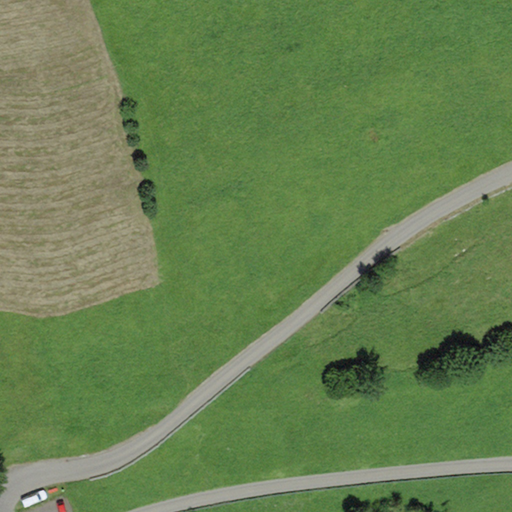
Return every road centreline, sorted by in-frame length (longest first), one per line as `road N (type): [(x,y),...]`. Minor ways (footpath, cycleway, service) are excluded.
road 1 (residential): [(0,499),(33,473),(124,454),(164,429),(410,228),(511,177)]
road 2 (residential): [(511,464),(366,476),(160,511)]
